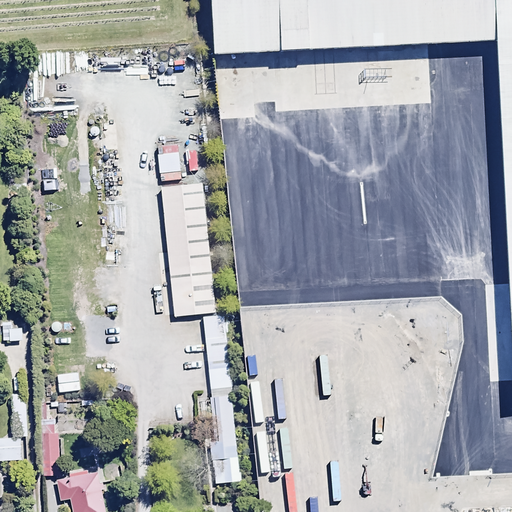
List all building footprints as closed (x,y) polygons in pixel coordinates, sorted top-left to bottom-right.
[(511,399),(511,0),(207,0),(210,56),(492,44),(506,399),(511,399)] [(205,183),(164,187),(179,318),(219,314),(205,183)] [(117,314),(115,280),(95,281),(97,315),(117,314)] [(234,402),(224,314),(202,317),(212,404),(234,402)] [(22,341),(22,329),(12,329),(11,322),(2,322),(2,341),(22,341)] [(54,426),(42,426),(43,476),(59,476),(59,432),(54,432),(54,426)] [(0,439),(0,460),(22,460),(22,439),(0,439)] [(213,458),(215,483),(241,481),(238,445),(223,446),(223,440),(208,441),(210,459),(213,458)] [(71,498),(73,511),(105,511),(98,471),(75,475),(76,477),(57,480),(60,500),(71,498)]
